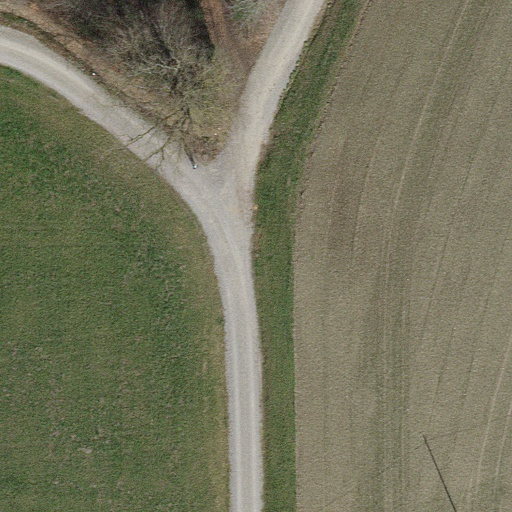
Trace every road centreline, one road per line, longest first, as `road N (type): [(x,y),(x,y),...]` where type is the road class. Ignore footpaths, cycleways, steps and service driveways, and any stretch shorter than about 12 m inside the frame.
road 1 (track): [(0,42),(97,90),(199,187),(245,294),(252,511)]
road 2 (track): [(287,0),(199,187)]
